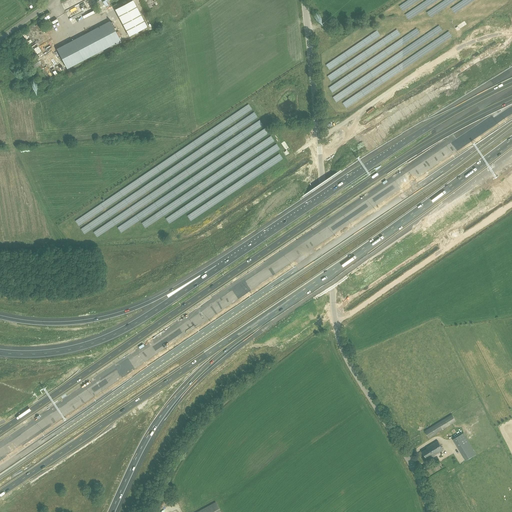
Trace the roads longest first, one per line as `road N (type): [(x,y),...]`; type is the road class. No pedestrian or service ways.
road 1 (motorway): [(511,86),(0,433)]
road 2 (motorway): [(511,105),(0,452)]
road 3 (motorway): [(0,472),(511,127)]
road 4 (unclassified): [(429,511),(335,324),(304,0)]
road 5 (motorway): [(0,491),(302,290)]
road 6 (motorway): [(511,74),(217,268)]
road 7 (motorway): [(111,511),(168,404),(302,290)]
road 8 (motorway): [(302,290),(511,148)]
road 9 (motorway): [(217,268),(110,336),(48,353),(0,352)]
road 10 (motorway): [(217,268),(89,321),(0,316)]
